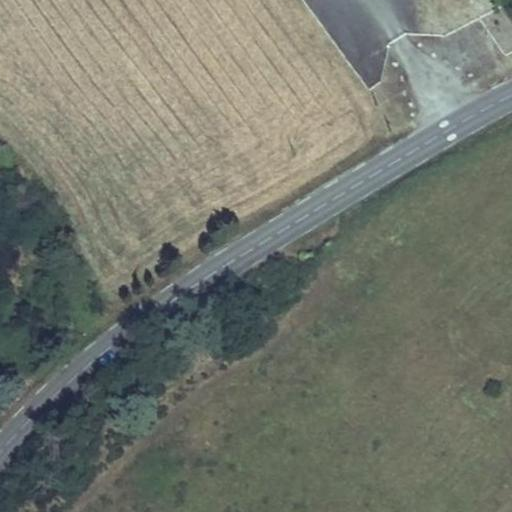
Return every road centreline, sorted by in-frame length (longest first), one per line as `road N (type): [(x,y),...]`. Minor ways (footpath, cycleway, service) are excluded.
road 1 (secondary): [(0,454),(120,339),(240,257),(511,97)]
road 2 (unknown): [(444,135),(366,0)]
